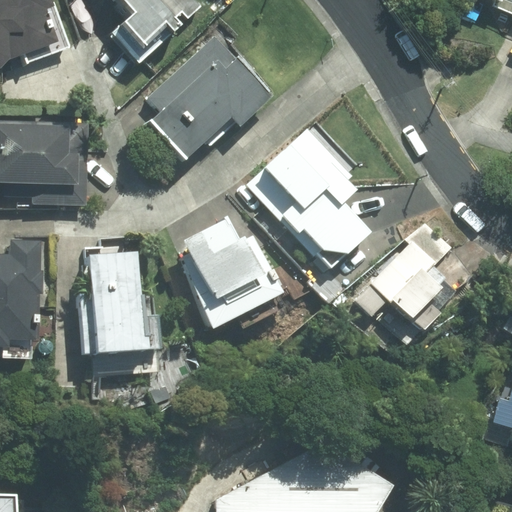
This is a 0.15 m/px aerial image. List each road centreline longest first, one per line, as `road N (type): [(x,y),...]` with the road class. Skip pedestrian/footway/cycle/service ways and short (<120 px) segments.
road 1 (residential): [(375,49),(176,197)]
road 2 (residential): [(511,228),(439,153),(375,49)]
road 3 (residential): [(176,197),(151,198),(134,183),(82,42)]
road 4 (residential): [(176,197),(104,220),(0,219)]
